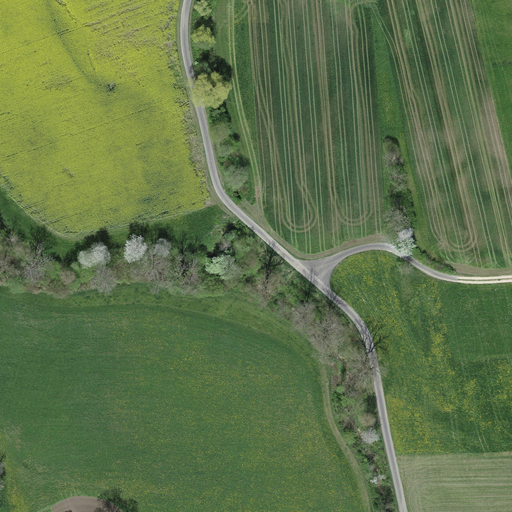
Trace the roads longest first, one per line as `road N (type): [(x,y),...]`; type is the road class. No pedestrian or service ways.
road 1 (unclassified): [(403,511),(364,330),(219,192),(186,48),(188,0)]
road 2 (track): [(511,279),(441,276),(385,246),(356,250),(311,277)]
